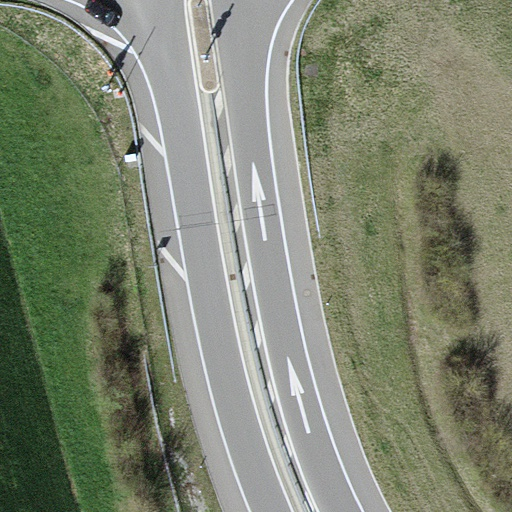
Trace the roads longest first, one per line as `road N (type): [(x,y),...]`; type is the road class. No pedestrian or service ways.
road 1 (motorway): [(347,511),(324,463),(282,307),(234,0)]
road 2 (trunk): [(149,0),(216,376),(260,511)]
